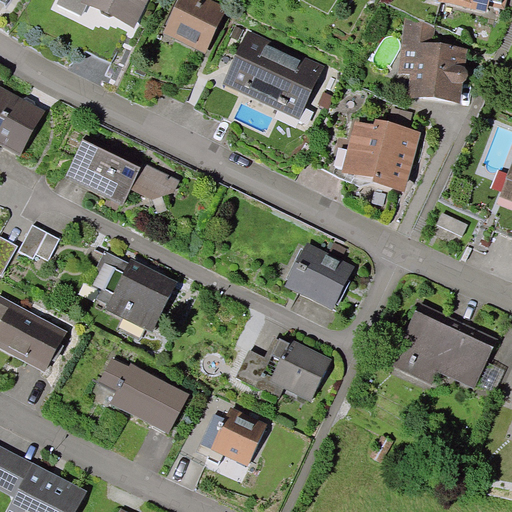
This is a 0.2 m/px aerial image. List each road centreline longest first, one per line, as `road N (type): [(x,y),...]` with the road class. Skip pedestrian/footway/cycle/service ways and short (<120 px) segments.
road 1 (residential): [(511,296),(405,255),(53,77),(0,40)]
road 2 (residential): [(0,407),(213,511)]
